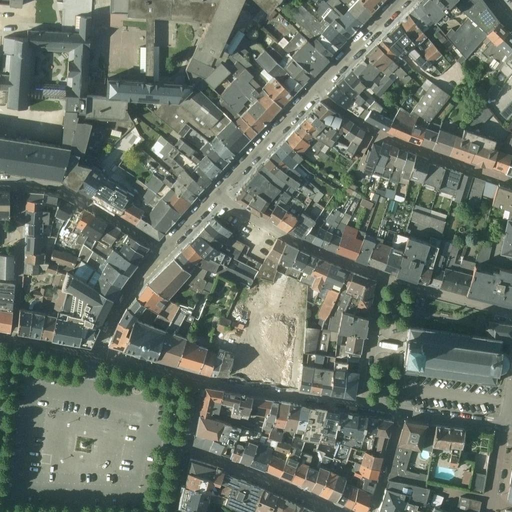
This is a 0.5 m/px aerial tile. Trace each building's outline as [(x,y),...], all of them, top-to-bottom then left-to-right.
[(30,46),(28,82),(33,82),(34,48),(68,50),(66,76),(86,77),(88,46),(88,33),(90,33),(91,0),(60,0),(59,30),(27,28),(26,36),(26,46),(30,46)] [(105,95),(126,97),(136,97),(162,99),(177,101),(189,88),(190,82),(158,80),(158,44),(152,44),(152,14),(207,18),(196,43),(223,56),(225,51),(227,48),(225,47),(219,44),(239,0),(256,0),(267,10),(274,0),(109,0),(109,11),(125,11),(125,12),(145,13),(144,45),(139,45),(139,71),(144,71),(144,79),(106,77),(106,84),(105,95)] [(339,15),(323,0),(313,0),(318,4),(318,7),(315,10),(322,17),(328,21),(346,36),(350,32),(336,19),(339,15)] [(350,32),(360,21),(346,8),(338,0),(323,0),(339,15),(336,19),(350,32)] [(360,21),(369,12),(359,0),(338,0),(346,8),(360,21)] [(359,0),(369,12),(380,0),(359,0)] [(438,18),(424,0),(418,0),(417,2),(432,20),(434,18),(436,20),(438,18)] [(447,14),(436,0),(424,0),(438,18),(440,16),(442,18),(447,14)] [(497,21),(481,0),(436,0),(447,14),(451,10),(453,12),(458,7),(467,15),(486,33),(497,21)] [(336,46),(346,36),(328,21),(322,17),(319,21),(298,1),(296,3),(295,2),(293,5),(295,7),(336,46)] [(432,20),(417,2),(412,7),(428,26),(441,42),(445,39),(437,29),(439,27),(432,20)] [(269,19),(276,11),(270,7),(257,22),(260,25),(266,18),(269,19)] [(330,52),(336,46),(295,7),(289,13),(302,26),(330,52)] [(428,26),(412,7),(407,12),(423,31),(428,26)] [(423,31),(407,12),(397,22),(427,58),(430,62),(440,53),(427,37),(423,41),(427,45),(423,49),(417,42),(425,34),(423,31)] [(480,39),(486,33),(467,15),(454,30),(450,27),(444,34),(465,57),(480,39)] [(507,30),(497,21),(486,33),(480,39),(484,43),(483,45),(484,47),(477,54),(483,60),(484,59),(495,43),(507,30)] [(427,58),(397,22),(387,32),(404,48),(406,46),(415,55),(418,52),(420,55),(416,59),(420,64),(422,63),(427,58)] [(326,56),(330,52),(302,26),(298,30),(326,56)] [(237,28),(225,47),(227,48),(225,51),(230,54),(234,48),(238,42),(242,35),(244,32),(237,28)] [(93,53),(106,54),(107,29),(94,29),(93,53)] [(311,72),(326,56),(298,30),(297,30),(288,40),(282,35),(276,42),(282,46),(281,47),(286,51),(311,72)] [(505,56),(511,48),(511,35),(507,30),(495,43),(484,59),(488,62),(487,63),(488,64),(487,65),(492,68),(492,67),(493,67),(494,67),(497,69),(505,56)] [(420,64),(416,59),(404,48),(387,32),(380,38),(405,61),(409,66),(414,70),(420,64)] [(26,46),(26,36),(3,35),(2,51),(5,52),(4,72),(0,71),(0,87),(7,88),(6,104),(26,105),(27,98),(28,82),(30,46),(26,46)] [(238,42),(243,47),(249,40),(242,35),(238,42)] [(400,67),(405,61),(380,38),(375,43),(400,67)] [(243,47),(238,42),(234,48),(242,56),(247,51),(243,47)] [(230,54),(225,51),(223,56),(196,43),(184,68),(190,82),(189,88),(194,83),(201,75),(207,81),(212,86),(229,70),(235,76),(244,65),(237,59),(236,59),(230,54)] [(301,83),(311,72),(286,51),(282,55),(268,43),(263,48),(301,83)] [(410,76),(400,67),(375,43),(364,55),(379,68),(384,72),(392,79),(396,75),(404,82),(410,76)] [(234,48),(230,54),(236,59),(237,59),(244,65),(253,73),(250,75),(261,86),(280,104),(287,97),(259,71),(242,56),(234,48)] [(291,93),(301,83),(263,48),(254,57),(263,66),(291,93)] [(511,74),(511,48),(505,56),(497,69),(494,74),(505,85),(506,84),(511,74)] [(379,68),(364,55),(351,68),(373,90),(378,95),(392,79),(384,72),(380,76),(375,72),(379,68)] [(430,62),(427,58),(422,63),(426,68),(431,63),(430,62)] [(253,73),(244,65),(235,76),(230,81),(233,84),(242,74),(247,79),(250,75),(253,73)] [(287,97),(291,93),(263,66),(259,71),(287,97)] [(373,90),(351,68),(342,77),(369,103),(374,97),(370,93),(373,90)] [(229,70),(212,86),(219,93),(230,81),(235,76),(229,70)] [(249,90),(254,85),(247,79),(242,74),(233,84),(230,81),(219,93),(221,96),(236,110),(243,103),(242,101),(246,97),(251,101),(256,96),(249,90)] [(200,89),(207,81),(201,75),(194,83),(200,89)] [(258,90),(261,86),(250,75),(247,79),(254,85),(258,90)] [(86,77),(66,76),(66,84),(64,100),(63,108),(75,108),(75,110),(84,110),(86,83),(86,77)] [(352,99),(363,106),(368,110),(370,107),(371,105),(369,103),(342,77),(335,83),(352,99)] [(424,90),(431,81),(425,77),(419,85),(424,90)] [(219,93),(212,86),(207,81),(200,89),(216,105),(218,103),(215,101),(221,96),(219,93)] [(384,128),(406,138),(413,121),(414,121),(418,114),(428,121),(449,94),(431,81),(424,90),(421,95),(409,112),(399,106),(391,118),(384,128)] [(33,82),(28,82),(27,98),(64,100),(66,84),(33,82)] [(0,133),(0,167),(2,168),(2,167),(60,176),(75,186),(87,169),(93,160),(98,156),(82,152),(90,120),(85,119),(85,115),(131,118),(131,117),(125,108),(125,103),(126,97),(105,95),(106,84),(86,83),(84,110),(75,110),(75,108),(63,108),(61,143),(15,136),(0,133)] [(205,139),(227,159),(249,137),(216,105),(200,89),(194,83),(189,88),(177,101),(162,99),(153,111),(177,131),(186,120),(190,124),(205,139)] [(345,106),(357,115),(363,106),(352,99),(335,83),(326,92),(345,106)] [(256,96),(272,112),(280,104),(261,86),(258,90),(254,85),(249,90),(256,96)] [(421,95),(424,90),(419,85),(418,85),(414,90),(421,95)] [(216,105),(249,137),(255,130),(236,110),(221,96),(215,101),(218,103),(216,105)] [(236,110),(255,130),(272,112),(256,96),(251,101),(246,106),(243,103),(236,110)] [(326,122),(334,110),(319,100),(310,109),(324,122),(325,124),(326,122)] [(484,103),(467,121),(475,128),(491,112),(487,108),(484,103)] [(357,115),(363,117),(368,110),(363,106),(357,115)] [(376,110),(370,107),(368,110),(363,117),(370,121),(376,110)] [(318,128),(334,138),(339,131),(328,124),(326,128),(321,125),(324,122),(310,109),(304,116),(318,128)] [(328,124),(339,131),(343,134),(351,122),(334,110),(326,122),(328,124)] [(376,110),(370,121),(376,124),(382,113),(376,110)] [(382,113),(376,124),(384,128),(391,118),(382,113)] [(349,157),(363,130),(359,127),(350,139),(346,144),(334,138),(318,128),(304,116),(298,122),(313,135),(328,144),(349,157)] [(186,120),(177,131),(181,135),(190,124),(186,120)] [(406,138),(418,142),(424,126),(425,125),(414,121),(413,121),(406,138)] [(313,135),(298,122),(292,128),(311,143),(323,151),(328,144),(313,135)] [(350,139),(359,127),(351,122),(343,134),(350,139)] [(466,156),(489,165),(495,149),(496,147),(502,141),(456,125),(454,133),(447,152),(463,158),(466,156)] [(418,142),(431,147),(436,130),(424,126),(418,142)] [(447,152),(454,133),(438,127),(436,130),(431,147),(447,152)] [(311,143),(292,128),(284,138),(298,153),(307,144),(309,145),(307,147),(315,153),(323,159),(327,153),(323,151),(311,143)] [(167,169),(195,193),(202,185),(167,152),(173,144),(159,134),(149,147),(160,156),(170,166),(167,169)] [(195,161),(211,176),(220,166),(205,152),(198,158),(193,154),(196,150),(179,136),(173,144),(195,161)] [(511,149),(511,137),(509,136),(506,144),(505,144),(503,150),(496,147),(495,149),(489,165),(503,170),(507,162),(511,149)] [(298,153),(284,138),(279,144),(297,160),(301,156),(298,153)] [(205,152),(220,166),(227,159),(205,139),(199,146),(205,152)] [(370,173),(370,172),(380,143),(371,140),(369,148),(367,147),(365,153),(362,151),(353,170),(360,174),(362,170),(370,173)] [(370,172),(379,175),(389,144),(381,140),(380,143),(370,172)] [(98,156),(93,160),(102,166),(99,171),(103,173),(89,194),(119,212),(128,199),(133,191),(116,179),(111,175),(112,173),(119,162),(126,151),(113,142),(98,156)] [(167,152),(202,185),(211,176),(195,161),(173,144),(167,152)] [(297,160),(279,144),(273,150),(291,167),(303,175),(306,172),(297,164),(296,165),(294,164),(297,160)] [(379,175),(388,177),(397,147),(389,144),(379,175)] [(388,177),(397,180),(398,174),(399,175),(406,150),(397,147),(388,177)] [(291,167),(273,150),(267,156),(282,169),(304,184),(307,179),(303,175),(291,167)] [(408,177),(414,153),(406,150),(399,175),(408,177)] [(420,182),(427,160),(428,158),(414,153),(408,177),(420,182)] [(267,156),(262,161),(276,174),(299,190),(306,194),(310,197),(314,192),(304,184),(282,169),(267,156)] [(87,169),(75,186),(89,194),(103,173),(99,171),(102,166),(93,160),(87,169)] [(438,183),(443,166),(427,160),(420,182),(436,187),(438,183)] [(262,161),(256,168),(289,193),(295,197),(299,190),(276,174),(262,161)] [(151,171),(189,200),(195,193),(167,169),(158,162),(155,166),(149,162),(145,167),(151,171)] [(511,163),(507,162),(503,170),(511,173),(511,163)] [(451,195),(459,171),(443,166),(438,183),(445,185),(442,192),(451,195)] [(289,203),(300,210),(305,204),(301,201),(295,197),(289,193),(256,168),(240,186),(253,194),(255,190),(273,203),(278,196),(289,203)] [(159,195),(179,211),(189,200),(151,171),(146,178),(139,173),(137,176),(159,195)] [(462,206),(471,175),(459,171),(451,195),(451,198),(452,198),(452,199),(458,200),(457,204),(462,206)] [(408,177),(399,175),(398,174),(397,180),(406,183),(408,177)] [(480,192),(483,179),(471,175),(462,206),(466,207),(467,203),(476,205),(480,192)] [(151,207),(159,195),(137,176),(131,184),(140,191),(139,193),(145,198),(143,200),(151,207)] [(496,183),(483,179),(480,192),(492,196),(496,183)] [(511,188),(496,183),(492,196),(490,202),(503,206),(508,208),(511,209),(511,188)] [(350,194),(353,189),(346,185),(343,189),(350,194)] [(235,198),(245,205),(253,194),(240,186),(234,193),(235,198)] [(384,189),(383,194),(392,197),(394,193),(395,189),(385,186),(384,189)] [(314,192),(310,197),(316,202),(322,192),(317,188),(314,192)] [(8,190),(0,189),(0,215),(8,215),(8,190)] [(26,198),(41,201),(43,191),(26,190),(26,198)] [(255,190),(253,194),(245,205),(252,209),(252,210),(255,211),(264,216),(273,203),(255,190)] [(55,193),(43,191),(41,201),(57,203),(60,195),(55,193)] [(305,204),(310,197),(306,194),(301,201),(305,204)] [(72,201),(60,195),(57,203),(55,209),(51,221),(48,234),(56,235),(59,226),(63,217),(64,218),(72,201)] [(145,217),(162,230),(179,211),(159,195),(151,207),(146,214),(147,215),(145,217)] [(278,196),(273,203),(264,216),(275,223),(289,203),(278,196)] [(358,203),(369,207),(372,201),(361,196),(358,203)] [(25,207),(55,209),(57,203),(41,201),(26,198),(25,207)] [(119,212),(135,222),(142,211),(143,209),(136,204),(138,201),(132,198),(130,201),(128,199),(119,212)] [(83,207),(72,201),(64,218),(74,223),(83,207)] [(285,229),(300,210),(289,203),(275,223),(285,229)] [(413,203),(411,208),(427,214),(429,208),(413,203)] [(24,219),(51,221),(55,209),(25,207),(24,219)] [(83,207),(74,223),(71,229),(77,233),(81,234),(83,231),(80,229),(85,220),(88,221),(93,213),(83,207)] [(310,240),(318,243),(325,228),(333,217),(338,210),(335,207),(332,212),(329,210),(323,218),(319,224),(310,240)] [(429,235),(439,237),(444,219),(427,214),(411,208),(410,213),(408,219),(431,226),(429,234),(429,235)] [(446,213),(429,208),(427,214),(444,219),(446,213)] [(506,217),(498,251),(506,252),(505,255),(508,256),(507,257),(511,258),(511,209),(508,208),(506,217)] [(313,221),(314,219),(300,210),(285,229),(302,236),(313,221)] [(157,236),(162,230),(145,217),(147,215),(146,214),(142,211),(135,222),(157,236)] [(338,220),(334,227),(342,230),(345,223),(350,214),(343,211),(338,220)] [(83,242),(89,247),(92,242),(84,238),(87,233),(95,237),(97,234),(106,220),(93,213),(88,221),(85,220),(80,229),(83,231),(81,234),(77,233),(74,239),(82,243),(83,242)] [(232,238),(229,244),(239,250),(243,242),(233,236),(235,232),(213,215),(208,220),(232,238)] [(313,221),(319,224),(323,218),(317,215),(314,219),(313,221)] [(318,243),(324,246),(331,231),(334,227),(338,220),(333,217),(325,228),(318,243)] [(24,232),(45,234),(48,234),(51,221),(24,219),(24,232)] [(119,228),(106,220),(97,234),(110,242),(119,228)] [(222,240),(229,244),(232,238),(208,220),(203,226),(221,240),(222,240)] [(310,240),(319,224),(313,221),(302,236),(310,240)] [(345,253),(354,257),(363,235),(364,231),(345,223),(342,230),(334,250),(339,251),(345,253)] [(365,261),(382,267),(390,242),(384,239),(387,228),(379,225),(373,239),(365,261)] [(203,226),(197,232),(216,247),(231,255),(235,257),(239,250),(229,244),(222,240),(221,240),(203,226)] [(324,246),(334,250),(342,230),(334,227),(331,231),(324,246)] [(126,232),(119,228),(110,242),(108,245),(115,249),(121,239),(126,232)] [(390,242),(382,267),(394,271),(406,235),(394,231),(390,242)] [(24,250),(44,251),(45,234),(24,232),(24,250)] [(121,239),(142,252),(148,245),(126,232),(121,239)] [(197,232),(188,241),(202,254),(225,265),(231,255),(216,247),(197,232)] [(92,249),(127,273),(135,262),(134,261),(115,249),(108,245),(110,242),(97,234),(95,237),(92,242),(89,247),(92,249)] [(406,235),(394,271),(415,278),(427,241),(406,234),(406,235)] [(373,239),(363,235),(354,257),(365,261),(373,239)] [(427,241),(415,278),(425,281),(439,237),(429,235),(427,241)] [(278,256),(284,241),(276,237),(254,274),(259,276),(272,278),(275,268),(278,256)] [(439,237),(425,281),(438,285),(451,243),(451,241),(439,237)] [(115,249),(134,261),(142,252),(121,239),(115,249)] [(193,262),(206,267),(216,271),(248,286),(252,278),(225,265),(202,254),(188,241),(179,249),(193,262)] [(290,264),(296,247),(284,241),(278,256),(283,258),(281,261),(287,263),(290,264)] [(89,254),(92,249),(89,247),(83,242),(82,243),(78,254),(77,256),(85,261),(89,254)] [(451,243),(438,285),(451,288),(459,262),(453,261),(457,245),(451,243)] [(479,262),(480,260),(486,262),(490,246),(479,243),(474,261),(479,262)] [(66,268),(71,270),(77,256),(78,254),(71,252),(71,251),(61,248),(61,249),(52,247),(48,258),(58,261),(57,262),(48,260),(45,267),(45,268),(54,271),(51,283),(53,283),(61,286),(66,268)] [(300,268),(307,252),(296,247),(290,264),(287,263),(283,272),(287,274),(295,278),(300,268)] [(96,268),(119,284),(127,273),(92,249),(89,254),(100,261),(96,268)] [(189,270),(202,276),(206,267),(193,262),(179,249),(173,256),(189,270)] [(0,274),(13,276),(13,251),(0,250),(0,274)] [(24,250),(24,259),(44,260),(44,251),(24,250)] [(309,272),(317,256),(307,252),(300,268),(306,271),(304,276),(300,274),(298,279),(306,282),(310,273),(309,272)] [(71,270),(111,297),(119,284),(96,268),(85,261),(77,256),(71,270)] [(160,269),(177,285),(182,279),(189,270),(173,256),(160,269)] [(318,288),(329,261),(317,256),(309,272),(310,273),(306,282),(309,283),(309,285),(318,288)] [(459,262),(451,288),(464,292),(472,266),(474,261),(460,257),(459,262)] [(24,259),(23,270),(39,271),(39,267),(45,267),(48,260),(44,260),(24,259)] [(331,305),(346,268),(329,261),(318,288),(316,294),(323,296),(321,300),(315,314),(318,315),(323,318),(331,305)] [(511,269),(492,264),(491,270),(485,297),(511,303),(511,269)] [(464,292),(485,297),(491,270),(472,266),(464,292)] [(57,307),(51,335),(89,343),(111,297),(71,270),(66,268),(61,286),(66,287),(60,308),(57,307)] [(283,272),(275,268),(272,278),(264,306),(256,352),(288,357),(295,318),(279,315),(280,308),(277,307),(287,274),(283,272)] [(334,307),(336,307),(352,270),(346,268),(331,305),(334,307)] [(146,282),(166,297),(177,285),(160,269),(146,282)] [(202,276),(189,270),(182,279),(197,287),(200,289),(202,286),(206,278),(202,276)] [(358,299),(365,276),(352,270),(336,307),(352,312),(356,305),(358,299)] [(373,279),(365,276),(358,299),(356,305),(352,312),(365,315),(373,279)] [(212,281),(206,278),(202,286),(209,290),(212,281)] [(0,326),(7,328),(13,291),(13,284),(13,283),(0,281),(0,326)] [(170,318),(179,302),(176,300),(175,302),(166,297),(146,282),(135,295),(145,303),(157,312),(170,318)] [(60,308),(66,287),(61,286),(53,283),(52,292),(50,297),(54,298),(53,305),(57,307),(60,308)] [(38,306),(37,309),(41,310),(42,306),(43,306),(45,297),(46,297),(50,297),(52,292),(47,291),(47,290),(46,290),(47,287),(40,286),(39,289),(33,288),(32,295),(38,296),(36,305),(38,306)] [(206,296),(209,290),(202,286),(200,289),(199,293),(206,296)] [(197,318),(206,296),(199,293),(192,305),(188,314),(197,318)] [(117,320),(128,323),(124,331),(127,333),(133,316),(134,317),(135,316),(136,316),(137,313),(145,303),(135,295),(134,296),(131,300),(126,306),(126,305),(117,320)] [(164,328),(154,356),(154,357),(165,359),(175,331),(174,331),(184,314),(183,314),(184,312),(188,314),(192,305),(187,304),(187,305),(179,302),(170,318),(166,325),(164,328)] [(27,332),(31,308),(19,305),(16,330),(22,331),(27,332)] [(43,310),(39,334),(51,335),(57,307),(53,305),(52,312),(43,310)] [(362,333),(365,315),(352,312),(336,307),(334,307),(333,314),(329,313),(326,328),(336,329),(341,330),(345,331),(362,333)] [(31,308),(27,332),(39,334),(43,310),(41,310),(37,309),(31,308)] [(170,318),(157,312),(153,319),(166,325),(170,318)] [(216,328),(224,331),(225,329),(230,317),(221,314),(216,328)] [(320,327),(323,318),(318,315),(314,326),(320,327)] [(127,333),(122,347),(154,356),(164,328),(136,316),(135,316),(134,317),(133,316),(127,333)] [(117,320),(107,343),(122,347),(127,333),(124,331),(128,323),(117,320)] [(511,323),(488,320),(486,336),(499,337),(499,340),(510,342),(510,336),(511,336),(511,326),(511,323)] [(320,327),(314,326),(304,324),(303,350),(315,351),(321,352),(325,352),(328,338),(335,339),(336,329),(326,328),(320,327)] [(499,337),(486,336),(421,327),(421,326),(407,324),(406,336),(405,335),(403,357),(402,357),(401,368),(415,370),(479,379),(493,381),(495,370),(498,370),(504,367),(506,363),(507,360),(507,356),(505,353),(502,350),(498,348),(499,340),(499,337)] [(222,337),(208,372),(215,372),(228,336),(230,331),(225,329),(224,331),(222,337)] [(329,392),(342,394),(345,369),(347,351),(347,349),(343,348),(344,342),(340,342),(341,330),(336,329),(335,339),(333,354),(329,392)] [(175,331),(165,359),(175,362),(184,337),(185,336),(175,331)] [(359,351),(362,333),(345,331),(344,342),(343,348),(347,349),(359,351)] [(206,346),(197,368),(208,372),(222,337),(217,335),(216,336),(211,334),(206,346)] [(228,336),(215,372),(225,373),(233,350),(232,350),(234,345),(239,346),(240,342),(228,336)] [(184,337),(175,362),(197,368),(206,346),(194,342),(195,340),(184,337)] [(309,389),(319,390),(323,364),(320,363),(321,352),(315,351),(312,367),(309,389)] [(345,369),(356,371),(358,354),(347,351),(345,369)] [(288,357),(256,352),(251,379),(297,387),(301,365),(302,360),(288,357)] [(319,390),(329,392),(333,354),(327,353),(325,364),(323,364),(319,390)] [(297,387),(309,389),(312,367),(301,365),(297,387)] [(352,395),(356,371),(345,369),(342,394),(352,395)] [(204,385),(200,405),(212,408),(217,410),(219,399),(221,388),(204,385)] [(242,414),(246,415),(252,395),(237,391),(221,388),(219,399),(231,402),(229,413),(238,415),(239,413),(242,414)] [(268,411),(271,398),(252,395),(246,415),(244,420),(252,422),(261,424),(263,418),(254,417),(255,413),(265,414),(266,411),(268,411)] [(267,433),(277,399),(271,398),(268,411),(266,411),(265,414),(263,418),(261,424),(258,432),(267,433)] [(283,426),(288,401),(277,399),(267,433),(267,434),(275,437),(279,438),(283,426)] [(283,426),(279,438),(282,439),(284,431),(285,431),(285,432),(286,433),(287,433),(288,434),(289,434),(290,435),(291,435),(292,433),(300,403),(288,401),(283,426)] [(308,404),(300,403),(292,433),(300,436),(308,404)] [(325,407),(308,404),(300,436),(305,438),(300,450),(311,453),(312,448),(313,446),(315,447),(325,407)] [(210,415),(212,408),(200,405),(198,412),(210,415)] [(325,407),(315,447),(325,452),(324,453),(325,453),(332,435),(337,409),(325,407)] [(352,411),(337,409),(332,435),(339,437),(332,455),(341,457),(352,411)] [(366,414),(352,411),(341,457),(345,458),(346,457),(350,445),(360,448),(362,435),(366,414)] [(210,415),(198,412),(195,430),(212,435),(223,441),(225,433),(227,434),(228,430),(236,434),(245,438),(256,441),(258,432),(261,424),(252,422),(250,427),(239,423),(238,424),(224,419),(210,415)] [(377,416),(366,414),(362,435),(368,437),(367,441),(371,442),(377,416)] [(390,418),(377,416),(371,442),(369,450),(381,454),(390,418)] [(430,449),(434,423),(403,418),(397,441),(411,445),(430,449)] [(463,427),(434,423),(430,449),(429,453),(434,454),(434,450),(433,450),(434,444),(447,446),(447,444),(450,445),(449,450),(450,451),(447,465),(455,466),(459,446),(461,446),(463,427)] [(212,435),(195,430),(192,440),(192,441),(193,441),(199,443),(208,446),(212,435)] [(232,444),(236,434),(228,430),(227,434),(225,433),(223,441),(226,442),(232,444)] [(256,441),(248,461),(264,467),(272,446),(275,437),(267,434),(267,433),(258,432),(256,441)] [(278,473),(288,477),(300,450),(305,438),(300,436),(292,433),(291,435),(289,441),(286,450),(278,473)] [(236,434),(232,444),(229,453),(229,454),(238,457),(245,438),(236,434)] [(212,435),(208,446),(219,450),(223,441),(212,435)] [(332,456),(332,455),(339,437),(332,435),(325,453),(332,456)] [(272,446),(286,450),(289,441),(282,439),(279,438),(275,437),(272,446)] [(245,438),(238,457),(248,461),(256,441),(245,438)] [(223,441),(219,450),(229,454),(229,453),(223,451),(226,442),(223,441)] [(405,468),(411,445),(397,441),(386,477),(423,485),(425,472),(418,470),(418,472),(405,468)] [(350,445),(346,457),(353,459),(378,467),(381,454),(369,450),(360,448),(350,445)] [(286,450),(272,446),(264,467),(278,473),(286,450)] [(299,482),(309,486),(324,453),(325,452),(315,447),(313,446),(312,448),(315,449),(318,456),(314,466),(307,463),(299,482)] [(299,482),(307,463),(311,453),(300,450),(288,477),(299,482)] [(317,490),(332,456),(325,453),(324,453),(309,486),(317,490)] [(317,490),(325,494),(336,471),(341,457),(332,455),(332,456),(317,490)] [(215,464),(189,456),(186,469),(211,475),(215,464)] [(325,494),(335,498),(349,466),(344,465),(345,458),(341,457),(336,471),(325,494)] [(375,478),(378,467),(353,459),(351,467),(353,468),(361,471),(375,478)] [(215,464),(211,475),(186,469),(184,481),(209,489),(226,493),(229,484),(219,479),(222,470),(222,469),(220,466),(215,464)] [(335,498),(341,501),(350,482),(348,481),(353,468),(351,467),(349,466),(335,498)] [(361,471),(353,468),(348,481),(350,482),(341,501),(349,505),(361,471)] [(461,486),(481,491),(485,472),(463,468),(459,485),(461,485),(461,486)] [(250,511),(261,486),(222,470),(219,479),(229,484),(226,493),(223,501),(237,511),(250,511)] [(361,471),(349,505),(363,511),(375,478),(361,471)] [(423,485),(386,477),(384,485),(395,488),(403,490),(408,492),(406,499),(423,503),(429,504),(433,487),(423,485)] [(209,498),(209,489),(184,481),(182,492),(209,498)] [(395,488),(384,485),(375,511),(387,511),(393,498),(391,497),(395,488)] [(268,511),(276,493),(261,486),(250,511),(260,511),(261,511),(262,511),(268,511)] [(209,498),(223,501),(226,493),(209,489),(209,498)] [(387,511),(399,511),(406,499),(408,492),(403,490),(399,500),(393,498),(387,511)] [(209,498),(182,492),(179,503),(207,510),(208,507),(207,507),(209,498)] [(277,511),(284,497),(276,493),(268,511),(277,511)] [(477,511),(480,499),(458,495),(453,511),(477,511)] [(277,511),(289,511),(294,501),(284,497),(277,511)] [(399,511),(418,511),(423,503),(406,499),(399,511)] [(299,511),(302,505),(294,501),(289,511),(299,511)] [(207,510),(179,503),(177,511),(207,511),(208,510),(207,510)] [(429,511),(432,505),(429,504),(423,503),(418,511),(429,511)]
